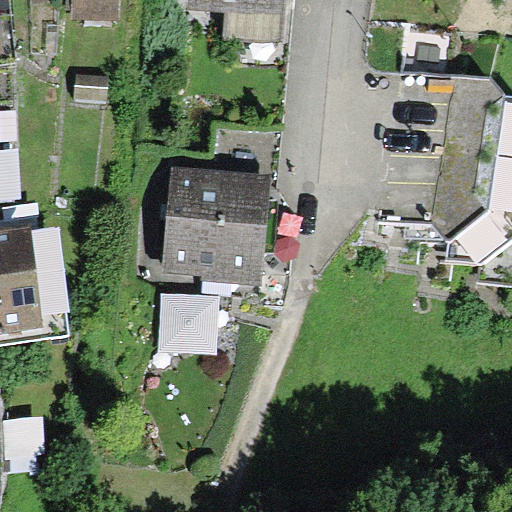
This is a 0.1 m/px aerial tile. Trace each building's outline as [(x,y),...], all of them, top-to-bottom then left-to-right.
[(115,26),(115,0),(69,0),(69,25),(115,26)] [(287,0),(185,0),(183,17),(284,29),(287,0)] [(511,110),(492,97),(404,77),(375,227),(428,229),(508,319),(511,317),(511,110)] [(19,159),(0,160),(0,209),(21,208),(19,159)] [(267,182),(168,175),(161,280),(259,287),(267,182)] [(0,337),(36,336),(31,241),(0,242),(0,337)] [(217,302),(160,300),(158,353),(214,356),(217,302)] [(38,461),(38,423),(0,423),(0,448),(0,461),(38,461)]
